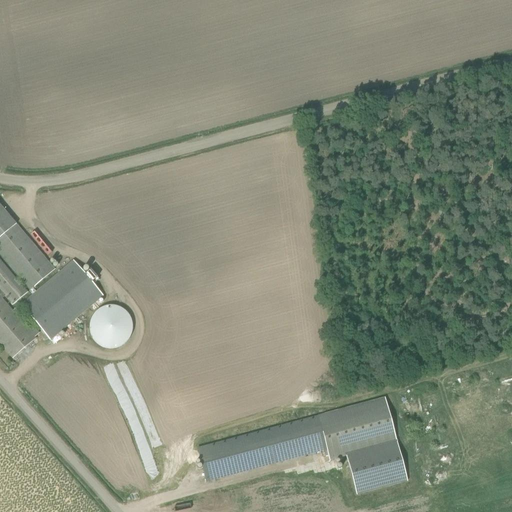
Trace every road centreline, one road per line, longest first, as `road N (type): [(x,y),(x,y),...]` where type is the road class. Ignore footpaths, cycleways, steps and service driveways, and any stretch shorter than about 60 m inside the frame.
road 1 (unclassified): [(511,64),(67,183),(0,182)]
road 2 (unclassified): [(114,511),(0,383)]
